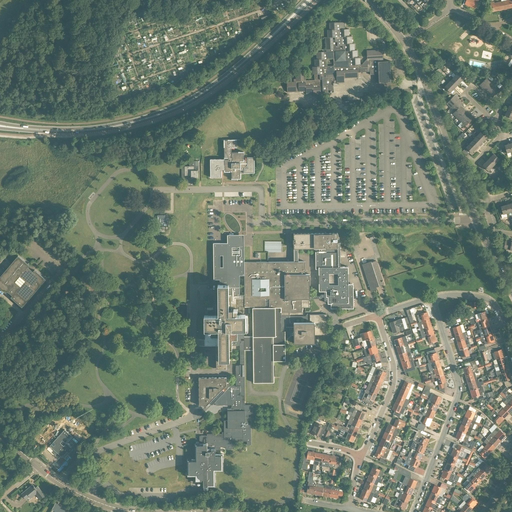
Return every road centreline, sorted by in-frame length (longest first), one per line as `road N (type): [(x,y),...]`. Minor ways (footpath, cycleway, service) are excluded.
road 1 (tertiary): [(309,0),(230,73),(181,105),(87,130),(14,127)]
road 2 (tertiary): [(511,291),(476,224),(402,40)]
road 3 (residential): [(413,511),(458,393),(431,298)]
road 4 (residential): [(361,457),(394,374),(375,315)]
